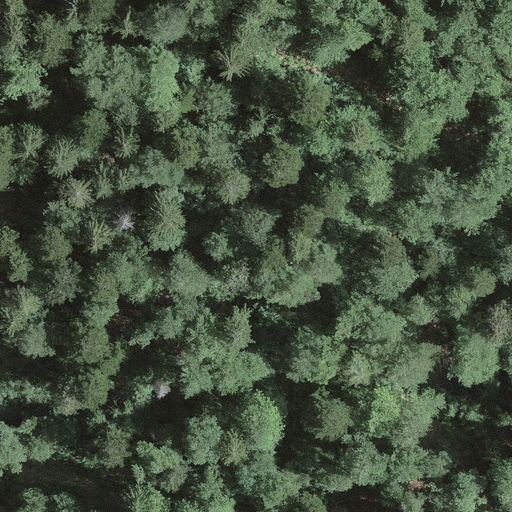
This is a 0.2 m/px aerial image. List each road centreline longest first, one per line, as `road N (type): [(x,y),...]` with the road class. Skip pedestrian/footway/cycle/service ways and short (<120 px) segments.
road 1 (track): [(511,151),(435,125),(333,70),(286,55)]
road 2 (track): [(127,511),(0,463)]
